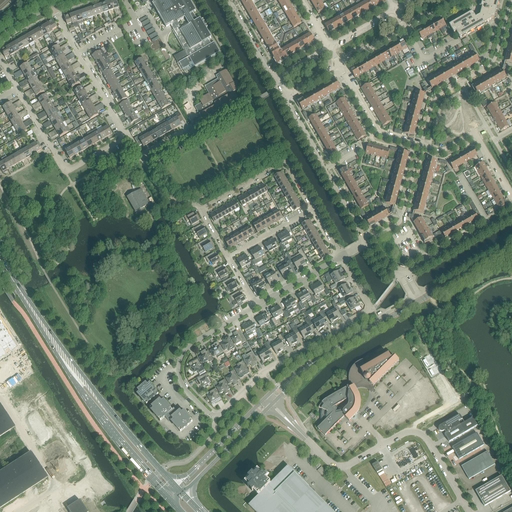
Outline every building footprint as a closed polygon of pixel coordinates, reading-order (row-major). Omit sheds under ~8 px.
[(116,0),(113,0),(111,1),(114,9),(119,7),(116,0)] [(148,0),(147,0),(153,0),(154,0),(156,3),(154,4),(167,26),(170,24),(171,27),(184,49),(186,52),(180,55),(176,57),(179,63),(189,57),(195,67),(220,52),(214,42),(211,44),(208,39),(212,38),(201,18),(197,20),(193,13),(196,11),(189,0),(141,0),(143,3),(147,2),(148,0)] [(283,9),(290,5),(287,0),(280,4),(283,9)] [(316,9),(323,4),(320,0),(319,0),(313,4),(316,9)] [(376,5),(373,0),(368,0),(367,1),(372,8),(376,5)] [(449,25),(453,31),(454,33),(456,32),(460,39),(488,23),(487,22),(492,19),(492,18),(496,19),(500,0),(481,0),(480,7),(482,7),(482,11),(479,10),(478,13),(474,15),(472,11),(451,23),(452,24),(449,25)] [(114,9),(111,1),(106,3),(109,11),(114,9)] [(251,1),(244,5),(246,10),(254,6),(251,1)] [(372,8),(367,1),(363,3),(367,11),(372,8)] [(109,11),(106,3),(101,4),(104,13),(109,11)] [(358,6),(362,13),(367,11),(363,3),(358,6)] [(96,6),(99,15),(104,13),(101,4),(96,6)] [(316,9),(318,14),(326,9),(325,7),(323,4),(316,9)] [(286,14),(293,9),(290,5),(283,9),(286,14)] [(99,15),(96,6),(90,8),(93,17),(99,15)] [(254,6),(246,10),(249,15),(257,10),(254,6)] [(353,9),(357,16),(362,13),(358,6),(353,9)] [(93,17),(90,8),(85,10),(88,18),(93,17)] [(293,9),(286,14),(288,18),(296,14),(293,9)] [(348,11),(353,19),(357,16),(353,9),(348,11)] [(80,12),(84,22),(89,21),(88,18),(85,10),(80,12)] [(257,10),(249,15),(252,19),(260,15),(257,10)] [(353,19),(348,11),(344,14),(348,22),(353,19)] [(84,23),(84,22),(80,12),(75,13),(78,22),(79,25),(84,23)] [(78,22),(75,13),(72,14),(72,13),(70,14),(73,23),(72,23),(73,24),(78,22)] [(70,14),(64,16),(67,24),(72,23),(73,23),(70,14)] [(291,23),(299,19),(296,14),(288,18),(290,21),(291,23)] [(348,22),(344,14),(339,17),(343,24),(348,22)] [(255,24),(262,20),(260,15),(252,19),(255,24)] [(334,19),(339,27),(343,24),(339,17),(334,19)] [(53,19),(48,22),(52,30),(57,27),(53,19)] [(301,24),(299,19),(291,23),(294,28),(301,24)] [(330,22),(334,30),(339,27),(334,19),(330,22)] [(442,19),(437,21),(441,28),(442,28),(446,26),(442,19)] [(262,20),(255,24),(257,29),(265,24),(263,21),(262,20)] [(440,29),(442,32),(444,31),(442,28),(441,28),(437,21),(432,24),(436,31),(440,29)] [(52,30),(48,22),(45,24),(46,25),(44,26),(48,34),(53,31),(52,30)] [(330,22),(325,25),(329,33),(334,30),(330,22)] [(265,24),(257,29),(260,33),(268,29),(265,24)] [(432,34),(433,33),(436,31),(432,24),(428,27),(432,34)] [(44,26),(39,29),(43,37),(45,39),(49,37),(49,36),(48,34),(44,26)] [(431,34),(432,37),(434,36),(433,33),(432,34),(428,27),(423,29),(427,37),(431,34)] [(34,31),(39,39),(43,37),(39,29),(34,31)] [(268,29),(260,33),(263,38),(270,34),(268,29)] [(427,37),(423,29),(418,32),(418,31),(416,32),(417,35),(419,34),(421,38),(422,39),(427,37)] [(34,42),(39,39),(34,31),(30,34),(34,42)] [(311,33),(306,36),(310,44),(315,41),(311,33)] [(34,42),(30,34),(25,37),(29,45),(34,42)] [(265,43),(273,38),(270,34),(263,38),(265,43)] [(310,44),(306,36),(301,39),(305,46),(310,44)] [(29,45),(25,37),(20,40),(25,47),(29,45)] [(273,38),(265,43),(268,48),(276,43),(273,38)] [(152,45),(162,63),(165,61),(166,62),(173,59),(163,39),(152,45)] [(305,46),(301,39),(296,41),(301,49),(305,46)] [(398,44),(402,51),(407,48),(404,43),(406,42),(404,39),(402,40),(403,41),(398,44)] [(15,42),(20,50),(21,52),(23,51),(22,49),(25,47),(20,40),(15,42)] [(301,49),(296,41),(292,44),(296,52),(301,49)] [(20,50),(15,42),(11,45),(15,53),(20,50)] [(274,57),(278,54),(281,52),(279,48),(276,43),(268,48),(271,53),(274,57)] [(296,52),(292,44),(287,47),(291,54),(296,52)] [(402,51),(398,44),(393,46),(398,53),(402,51)] [(10,55),(10,56),(15,53),(11,45),(8,47),(8,46),(5,47),(10,55)] [(61,50),(62,49),(65,48),(64,46),(60,48),(58,45),(50,50),(53,55),(61,50)] [(398,53),(393,46),(389,49),(393,56),(394,56),(398,53)] [(5,47),(0,50),(5,57),(10,55),(5,47)] [(286,57),(287,57),(291,54),(287,47),(282,50),(283,51),(286,57)] [(392,57),(393,59),(395,58),(394,56),(393,56),(389,49),(384,52),(388,59),(392,57)] [(56,60),(64,55),(61,50),(53,55),(56,60)] [(105,54),(102,50),(92,55),(95,60),(105,54)] [(287,57),(286,57),(283,51),(281,52),(278,54),(274,57),(278,64),(288,59),(287,57)] [(388,59),(384,52),(379,54),(384,62),(384,61),(388,59)] [(431,87),(469,66),(478,60),(479,62),(481,61),(478,55),(476,56),(474,53),(470,56),(465,59),(427,80),(431,87)] [(95,60),(97,65),(108,59),(105,54),(95,60)] [(383,62),(384,65),(386,64),(384,61),(384,62),(379,54),(375,57),(379,64),(383,62)] [(65,57),(64,55),(56,60),(58,64),(70,58),(69,55),(65,57)] [(379,64),(375,57),(370,60),(374,67),(375,66),(379,64)] [(58,64),(61,69),(69,64),(68,62),(71,60),(70,58),(58,64)] [(138,67),(146,63),(143,58),(135,62),(138,67)] [(97,65),(100,70),(108,65),(107,63),(110,62),(108,59),(97,65)] [(373,68),(375,70),(377,69),(375,66),(374,67),(370,60),(365,63),(370,70),(373,68)] [(19,74),(31,68),(28,63),(20,67),(22,70),(18,72),(19,74)] [(138,67),(140,72),(148,67),(146,63),(138,67)] [(370,70),(365,63),(361,65),(365,72),(366,72),(370,70)] [(64,74),(72,69),(73,68),(76,67),(74,65),(71,67),(69,64),(61,69),(64,74)] [(103,74),(111,70),(113,68),(111,64),(108,65),(100,70),(101,71),(100,72),(100,73),(101,74),(102,74),(103,74)] [(364,73),(365,76),(367,74),(366,72),(365,72),(361,65),(356,68),(360,75),(364,73)] [(33,66),(31,68),(19,74),(21,77),(24,75),(26,77),(36,71),(33,66)] [(140,72),(143,77),(151,72),(148,67),(140,72)] [(356,68),(351,71),(355,78),(360,75),(356,68)] [(67,78),(75,74),(72,69),(64,74),(67,78)] [(111,70),(103,74),(106,79),(114,74),(111,70)] [(201,103),(195,107),(201,118),(203,120),(203,121),(220,112),(218,110),(231,102),(232,104),(239,101),(234,92),(241,88),(237,81),(234,83),(226,70),(216,76),(218,79),(206,86),(204,86),(205,87),(209,94),(199,99),(201,103)] [(28,82),(36,77),(39,76),(36,71),(26,77),(27,79),(24,82),(25,84),(27,82),(28,82)] [(479,96),(502,82),(507,79),(506,78),(505,75),(503,72),(502,71),(474,87),(473,85),(471,86),(475,92),(476,91),(479,96)] [(146,81),(154,77),(151,72),(143,77),(146,81)] [(76,76),(75,74),(67,78),(69,83),(77,78),(79,78),(81,76),(80,74),(76,76)] [(119,78),(117,75),(115,76),(114,74),(106,79),(108,84),(116,79),(119,78)] [(36,77),(28,82),(31,86),(39,82),(36,77)] [(146,81),(148,86),(156,81),(155,80),(156,79),(156,78),(156,77),(155,77),(154,77),(146,81)] [(77,78),(69,83),(72,88),(80,83),(77,78)] [(302,110),(340,88),(339,85),(340,84),(336,78),(335,79),(336,81),(299,102),(298,101),(296,102),(299,108),(301,107),(302,110)] [(116,79),(108,84),(111,88),(119,84),(116,79)] [(151,91),(159,86),(156,81),(148,86),(151,91)] [(30,93),(34,91),(42,87),(39,82),(31,86),(33,89),(29,91),(30,93)] [(361,88),(364,93),(372,88),(369,83),(361,88)] [(111,88),(114,93),(122,88),(119,84),(111,88)] [(74,91),(77,96),(85,91),(86,91),(88,89),(87,87),(84,89),(82,86),(74,91)] [(151,91),(154,95),(162,91),(159,86),(151,91)] [(42,87),(34,91),(30,93),(31,95),(35,93),(37,96),(41,93),(42,95),(45,93),(42,87)] [(116,96),(116,98),(124,93),(123,90),(125,89),(124,87),(122,88),(114,93),(112,94),(114,96),(115,97),(116,96)] [(367,98),(375,93),(372,88),(364,93),(367,98)] [(85,91),(77,96),(80,100),(88,96),(85,91)] [(163,92),(162,91),(154,95),(156,100),(164,95),(165,94),(164,92),(163,92)] [(416,91),(406,128),(404,134),(408,135),(407,136),(414,138),(414,136),(412,135),(424,93),(422,93),(419,92),(416,91)] [(127,98),(127,97),(129,96),(127,92),(124,93),(116,98),(119,102),(127,98)] [(45,93),(42,95),(43,96),(38,99),(40,102),(36,104),(38,106),(49,99),(45,93)] [(375,93),(367,98),(369,102),(378,98),(375,93)] [(159,105),(167,100),(164,95),(156,100),(159,105)] [(90,101),(92,100),(94,99),(93,96),(89,98),(88,96),(80,100),(83,105),(90,101)] [(339,107),(347,103),(344,98),(336,103),(339,107)] [(372,107),(380,102),(378,98),(369,102),(372,107)] [(52,104),(49,99),(38,106),(39,108),(42,106),(44,109),(52,104)] [(122,110),(130,105),(127,100),(120,105),(122,110)] [(167,100),(159,105),(162,109),(171,104),(170,101),(169,101),(168,101),(167,100)] [(85,110),(93,105),(90,101),(83,105),(85,110)] [(6,112),(14,107),(15,107),(17,105),(16,103),(12,105),(11,102),(7,104),(3,107),(6,112)] [(375,112),(383,107),(380,102),(372,107),(375,112)] [(487,107),(490,112),(498,107),(495,102),(487,107)] [(347,103),(339,107),(342,112),(350,107),(347,103)] [(47,113),(48,112),(54,109),(52,104),(44,109),(47,113)] [(94,108),(93,105),(85,110),(88,114),(96,110),(97,109),(99,108),(98,106),(94,108)] [(130,105),(122,110),(125,115),(133,110),(130,105)] [(6,112),(9,117),(16,112),(14,107),(6,112)] [(49,118),(57,113),(60,112),(57,107),(54,109),(48,112),(47,113),(45,114),(43,115),(44,118),(48,116),(49,118)] [(350,107),(342,112),(344,117),(352,112),(350,107)] [(383,107),(375,112),(378,116),(386,112),(383,107)] [(493,117),(501,112),(498,107),(490,112),(493,117)] [(136,115),(134,112),(137,111),(136,108),(133,110),(125,115),(128,119),(136,115)] [(96,110),(88,114),(91,119),(99,115),(96,110)] [(9,117),(11,121),(23,115),(21,112),(18,115),(16,112),(9,117)] [(352,112),(344,117),(347,122),(355,117),(352,112)] [(380,121),(388,116),(386,112),(378,116),(380,121)] [(495,121),(503,117),(501,112),(493,117),(495,121)] [(47,123),(48,125),(60,118),(57,113),(49,118),(51,120),(47,123)] [(319,119),(318,118),(316,114),(309,118),(312,123),(319,119)] [(24,117),(23,115),(11,121),(14,126),(22,121),(20,119),(24,117)] [(128,119),(131,124),(134,122),(135,125),(142,121),(140,118),(138,119),(136,115),(128,119)] [(388,116),(380,121),(383,126),(382,126),(383,128),(386,127),(385,125),(391,121),(388,116)] [(53,125),(55,127),(65,122),(62,117),(60,118),(48,125),(50,127),(53,125)] [(177,128),(172,120),(171,117),(166,120),(167,123),(172,131),(177,128)] [(177,117),(172,120),(177,128),(182,125),(177,117)] [(314,128),(322,124),(319,120),(322,118),(321,117),(318,118),(319,119),(312,123),(314,128)] [(350,126),(358,121),(355,117),(347,122),(350,126)] [(498,126),(506,121),(503,117),(495,121),(498,126)] [(172,131),(167,123),(166,120),(161,123),(167,133),(172,131)] [(14,126),(17,131),(28,124),(27,122),(23,124),(22,121),(14,126)] [(352,131),(361,126),(358,121),(350,126),(352,131)] [(506,121),(498,126),(501,131),(509,126),(506,121)] [(54,134),(65,128),(67,126),(65,122),(55,127),(56,130),(53,132),(54,134)] [(167,133),(161,123),(157,126),(158,128),(163,136),(167,133)] [(29,126),(28,124),(17,131),(20,136),(27,131),(26,128),(29,126)] [(324,128),(324,127),(322,124),(314,128),(317,132),(324,128)] [(103,129),(107,137),(112,134),(108,126),(103,129)] [(324,127),(324,128),(317,132),(320,137),(327,133),(325,129),(327,128),(326,126),(324,127)] [(355,136),(363,131),(361,126),(352,131),(355,136)] [(54,134),(55,136),(59,134),(60,137),(70,132),(70,131),(68,127),(67,127),(65,128),(54,134)] [(147,131),(149,134),(153,141),(158,139),(153,131),(152,128),(147,131)] [(153,131),(158,139),(163,136),(158,128),(153,131)] [(103,140),(98,131),(97,129),(92,131),(98,142),(103,140)] [(107,137),(103,129),(98,131),(103,140),(107,137)] [(87,134),(89,137),(93,145),(98,142),(92,131),(87,134)] [(355,136),(358,140),(364,137),(365,139),(368,137),(367,135),(366,136),(363,131),(355,136)] [(327,133),(320,137),(322,142),(330,138),(329,137),(327,133)] [(144,136),(149,144),(153,141),(149,134),(144,136)] [(329,137),(330,138),(322,142),(325,146),(332,142),(330,139),(333,137),(332,135),(329,137)] [(149,144),(144,136),(139,139),(138,137),(134,139),(139,146),(142,144),(144,147),(149,144)] [(93,145),(89,137),(84,139),(89,148),(93,145)] [(79,142),(84,150),(89,148),(84,139),(79,142)] [(75,145),(79,153),(84,150),(79,142),(75,145)] [(328,151),(335,147),(332,142),(325,146),(328,151)] [(31,145),(36,153),(41,150),(39,148),(36,143),(31,145)] [(36,153),(31,145),(27,148),(31,156),(36,153)] [(75,156),(70,148),(69,145),(64,148),(65,150),(70,159),(75,156)] [(70,148),(75,156),(79,153),(75,145),(70,148)] [(334,157),(333,155),(338,152),(335,147),(328,151),(331,156),(330,157),(331,158),(334,157)] [(473,147),(468,150),(472,158),(477,155),(473,147)] [(22,151),(26,159),(31,156),(27,148),(22,151)] [(394,206),(405,164),(408,153),(410,154),(410,152),(404,150),(403,152),(400,151),(386,203),(394,206)] [(472,158),(468,150),(463,153),(468,161),(472,158)] [(26,159),(22,151),(17,153),(22,161),(26,159)] [(13,156),(17,164),(22,161),(17,153),(13,156)] [(468,161),(463,153),(458,156),(463,164),(468,161)] [(8,159),(12,167),(17,164),(13,156),(8,159)] [(454,158),(458,166),(463,164),(458,156),(454,158)] [(423,213),(426,203),(437,161),(434,160),(434,158),(427,157),(427,159),(429,159),(415,211),(423,213)] [(454,158),(449,161),(453,169),(458,166),(454,158)] [(2,160),(3,162),(8,169),(12,167),(8,159),(5,160),(4,159),(2,160)] [(475,167),(478,172),(486,167),(483,162),(475,167)] [(342,176),(350,172),(347,167),(342,170),(340,168),(338,170),(339,172),(340,171),(342,176)] [(480,176),(488,172),(486,167),(478,172),(480,176)] [(274,176),(277,182),(285,177),(282,172),(274,176)] [(350,172),(342,176),(345,181),(352,177),(350,172)] [(483,181),(491,176),(488,172),(480,176),(483,181)] [(486,186),(494,181),(491,176),(483,181),(486,186)] [(277,182),(280,186),(288,182),(285,177),(277,182)] [(355,182),(354,181),(352,177),(345,181),(348,186),(355,182)] [(354,181),(355,182),(348,186),(351,190),(358,186),(356,183),(358,181),(357,179),(354,181)] [(488,190),(497,186),(494,181),(486,186),(488,190)] [(280,186),(283,191),(291,187),(288,182),(280,186)] [(267,192),(263,184),(258,187),(262,195),(267,192)] [(353,195),(360,191),(360,190),(358,186),(351,190),(353,195)] [(491,195),(499,190),(497,186),(488,190),(491,195)] [(258,187),(253,190),(257,197),(262,195),(258,187)] [(283,191),(286,196),(294,192),(291,187),(283,191)] [(360,190),(360,191),(353,195),(356,199),(363,196),(361,192),(364,190),(362,188),(360,190)] [(127,197),(135,212),(150,203),(141,189),(127,197)] [(253,200),(257,197),(253,190),(248,193),(253,200)] [(499,190),(491,195),(494,200),(502,195),(499,190)] [(286,196),(289,201),(297,197),(294,192),(286,196)] [(248,203),(253,200),(248,193),(243,195),(248,203)] [(243,206),(248,203),(243,195),(238,198),(243,206)] [(497,204),(505,200),(502,195),(494,200),(497,204)] [(363,196),(356,199),(359,204),(366,200),(365,199),(363,196)] [(289,201),(292,206),(299,202),(297,197),(289,201)] [(369,200),(368,198),(365,199),(366,200),(359,204),(361,209),(362,209),(369,205),(366,201),(369,200)] [(235,200),(230,203),(234,211),(239,208),(235,200)] [(497,204),(499,209),(508,205),(505,200),(497,204)] [(302,207),(299,202),(292,206),(295,211),(302,207)] [(470,203),(474,211),(477,216),(480,215),(473,202),(470,203)] [(229,214),(234,211),(230,203),(225,206),(229,214)] [(229,214),(225,206),(220,209),(224,217),(229,214)] [(385,208),(375,213),(365,219),(367,222),(366,223),(369,228),(371,227),(370,226),(389,215),(385,208)] [(215,212),(220,219),(224,217),(220,209),(215,212)] [(283,218),(278,210),(273,213),(278,221),(283,218)] [(469,214),(473,221),(478,218),(477,216),(474,211),(469,214)] [(192,212),(184,217),(187,222),(190,220),(192,225),(200,221),(196,214),(194,215),(192,212)] [(220,219),(215,212),(210,215),(214,222),(220,219)] [(273,224),(278,221),(273,213),(268,216),(273,224)] [(461,216),(463,218),(460,219),(464,226),(469,224),(464,217),(463,214),(461,216)] [(473,221),(469,214),(464,217),(469,224),(473,221)] [(268,216),(263,219),(268,227),(273,224),(268,216)] [(433,237),(427,227),(422,218),(415,222),(425,241),(424,242),(425,243),(431,240),(430,239),(433,237)] [(263,230),(268,227),(263,219),(258,222),(263,230)] [(455,222),(459,229),(464,226),(460,219),(455,222)] [(302,224),(305,229),(313,225),(310,220),(302,224)] [(258,233),(263,230),(258,222),(253,225),(258,233)] [(450,225),(454,232),(459,229),(455,222),(450,225)] [(200,225),(192,230),(195,235),(197,234),(200,238),(203,236),(207,234),(203,227),(202,228),(200,225)] [(305,229),(308,234),(316,230),(313,225),(305,229)] [(454,232),(450,225),(446,227),(450,235),(454,232)] [(250,227),(245,230),(250,237),(255,234),(250,227)] [(441,230),(442,233),(445,237),(450,235),(446,227),(441,230)] [(245,240),(250,237),(245,230),(240,232),(245,240)] [(287,230),(282,233),(287,242),(292,239),(287,230)] [(308,234),(311,239),(318,235),(316,230),(308,234)] [(240,243),(245,240),(240,232),(235,235),(240,243)] [(283,244),(287,242),(282,233),(278,236),(282,243),(280,245),(283,251),(286,249),(283,244)] [(235,235),(230,238),(235,246),(240,243),(235,235)] [(311,239),(314,244),(321,240),(318,235),(311,239)] [(235,246),(230,238),(225,241),(230,249),(235,246)] [(273,238),(269,241),(274,250),(278,247),(273,238)] [(206,239),(198,244),(201,249),(203,248),(206,252),(213,248),(209,241),(207,242),(206,239)] [(314,244),(316,249),(324,245),(321,240),(314,244)] [(269,252),(274,250),(269,241),(264,243),(269,252)] [(316,249),(319,254),(327,250),(324,245),(316,249)] [(259,246),(255,249),(260,258),(264,255),(259,246)] [(250,251),(255,260),(256,261),(261,259),(260,258),(255,249),(250,251)] [(298,251),(299,254),(296,256),(302,267),(307,265),(302,257),(304,256),(301,249),(298,251)] [(327,250),(319,254),(322,259),(330,255),(327,250)] [(214,253),(205,257),(208,263),(211,261),(213,265),(221,261),(217,254),(215,255),(214,253)] [(246,265),(250,263),(253,268),(256,267),(252,260),(250,261),(246,254),(241,257),(246,265)] [(296,256),(291,258),(293,261),(298,270),(302,267),(296,256)] [(246,265),(241,257),(237,259),(242,268),(246,265)] [(282,264),(283,266),(288,275),(293,272),(288,265),(291,263),(287,257),(285,259),(286,261),(282,264)] [(288,275),(283,266),(282,264),(278,266),(278,267),(279,269),(284,278),(288,275)] [(216,269),(213,271),(216,276),(219,274),(221,279),(228,274),(224,268),(223,269),(221,266),(218,268),(216,269)] [(332,274),(331,272),(325,275),(326,278),(328,277),(331,281),(333,280),(342,275),(340,273),(341,272),(340,270),(332,274)] [(274,272),(270,274),(275,283),(279,280),(274,272)] [(270,286),(275,283),(270,274),(265,277),(270,286)] [(332,289),(336,287),(338,286),(337,284),(345,279),(344,277),(343,277),(342,275),(333,280),(335,284),(330,287),(332,289)] [(223,282),(222,283),(225,288),(228,287),(230,291),(238,287),(234,280),(232,281),(231,278),(228,279),(226,281),(223,282)] [(256,282),(261,291),(266,288),(260,280),(256,282)] [(320,281),(315,284),(320,292),(324,290),(327,295),(330,294),(326,288),(324,289),(320,281)] [(261,291),(256,282),(251,285),(256,294),(261,291)] [(338,289),(341,293),(349,288),(348,286),(349,286),(347,283),(339,288),(338,286),(336,287),(338,289)] [(316,295),(320,292),(315,284),(311,287),(316,295)] [(340,303),(344,300),(346,299),(345,297),(353,292),(351,290),(349,288),(341,293),(343,297),(338,300),(340,303)] [(306,300),(311,298),(313,303),(316,301),(313,295),(310,297),(306,289),(301,292),(306,300)] [(230,296),(233,301),(232,302),(235,306),(238,304),(245,300),(242,293),(240,294),(238,291),(230,296)] [(299,303),(302,309),(305,308),(302,303),(306,300),(301,292),(297,295),(301,302),(299,303)] [(302,309),(299,303),(297,305),(292,297),(288,300),(293,308),(297,306),(300,311),(302,309)] [(346,299),(344,300),(340,303),(341,306),(346,303),(349,306),(357,302),(356,299),(357,299),(355,297),(347,301),(346,299)] [(285,311),(289,317),(291,316),(288,311),(293,308),(288,300),(283,302),(288,310),(285,311)] [(335,309),(331,311),(336,320),(338,319),(341,318),(336,310),(338,309),(335,302),(332,304),(335,309)] [(358,304),(357,302),(349,306),(351,311),(360,306),(359,303),(358,304)] [(289,317),(285,311),(283,313),(279,305),(274,308),(279,316),(283,314),(286,319),(289,317)] [(279,316),(274,308),(270,310),(274,318),(272,319),(272,320),(273,321),(274,323),(275,325),(278,324),(275,319),(279,316)] [(336,320),(331,311),(329,313),(328,311),(326,312),(324,311),(323,310),(322,311),(325,317),(327,315),(332,323),(334,322),(334,321),(336,320)] [(325,317),(322,311),(319,313),(321,317),(317,319),(322,328),(324,327),(325,327),(327,326),(322,318),(325,317)] [(260,316),(265,324),(270,322),(265,313),(260,316)] [(265,324),(260,316),(256,318),(261,327),(265,324)] [(311,324),(313,323),(318,331),(320,330),(320,329),(322,328),(317,319),(315,316),(311,319),(310,316),(307,318),(311,324)] [(311,324),(307,318),(305,319),(306,323),(304,324),(306,326),(303,327),(308,336),(311,334),(311,335),(313,334),(309,326),(311,324)] [(0,319),(0,358),(17,347),(0,319)] [(253,334),(256,332),(257,332),(256,329),(255,328),(251,321),(247,324),(253,334)] [(246,323),(243,324),(244,325),(242,326),(246,334),(244,335),(247,340),(250,339),(249,337),(253,334),(247,324),(246,324),(246,323)] [(308,336),(303,327),(299,330),(297,325),(294,327),(297,332),(300,331),(304,339),(307,338),(306,337),(308,336)] [(291,332),(292,334),(290,335),(295,344),(297,342),(297,343),(300,342),(295,334),(297,332),(294,327),(292,328),(293,330),(291,332)] [(232,338),(235,344),(241,341),(243,343),(246,341),(239,330),(233,333),(235,337),(232,338)] [(293,345),(295,344),(290,335),(288,336),(286,334),(284,335),(283,333),(280,335),(284,340),(286,339),(291,347),(293,346),(293,345)] [(278,342),(276,343),(281,351),(283,350),(284,351),(286,350),(281,342),(284,340),(280,335),(278,336),(279,338),(277,339),(278,342)] [(221,345),(225,351),(228,349),(229,351),(235,347),(229,336),(222,340),(224,343),(221,345)] [(210,351),(214,357),(217,355),(218,357),(224,354),(218,342),(212,346),(213,349),(210,351)] [(270,348),(269,346),(267,343),(264,344),(265,346),(263,348),(264,350),(262,351),(267,359),(269,358),(270,359),(272,358),(268,349),(270,348)] [(271,345),(269,346),(270,348),(272,347),(277,355),(279,353),(281,351),(276,343),(272,345),(271,345)] [(262,351),(260,352),(259,350),(257,351),(256,349),(253,351),(256,356),(259,355),(263,363),(266,361),(265,361),(267,359),(262,351)] [(199,357),(203,363),(209,360),(210,362),(214,360),(208,351),(206,352),(206,351),(205,352),(204,350),(201,352),(203,355),(199,357)] [(246,355),(248,358),(244,360),(248,366),(251,364),(253,367),(256,365),(255,364),(256,364),(256,362),(258,361),(252,352),(246,355)] [(322,419),(322,420),(322,421),(323,422),(323,423),(318,428),(325,436),(345,416),(346,417),(345,417),(349,421),(355,415),(356,414),(357,413),(358,411),(359,410),(359,408),(360,407),(360,405),(360,404),(361,402),(360,401),(360,399),(360,398),(360,396),(359,395),(358,393),(358,392),(356,390),(356,389),(357,389),(358,388),(359,388),(360,388),(361,388),(362,388),(363,388),(364,388),(365,388),(366,388),(367,388),(367,389),(369,388),(369,389),(370,389),(371,389),(371,388),(372,388),(372,387),(373,387),(379,381),(399,361),(394,356),(391,358),(388,354),(365,367),(363,360),(362,360),(361,360),(359,361),(358,361),(357,362),(356,363),(355,364),(354,364),(353,365),(353,366),(352,367),(351,368),(351,369),(350,371),(350,372),(349,373),(349,374),(349,376),(349,377),(349,378),(349,379),(349,380),(349,381),(349,383),(350,384),(350,385),(351,386),(351,387),(349,388),(349,387),(348,387),(347,387),(347,388),(348,389),(347,389),(346,387),(327,398),(326,399),(325,400),(324,400),(323,401),(322,402),(322,403),(321,404),(320,405),(319,406),(319,407),(323,409),(322,410),(322,411),(322,412),(321,413),(321,414),(321,416),(321,417),(321,418),(322,419)] [(198,358),(192,362),(189,363),(194,373),(197,371),(199,373),(205,369),(198,358)] [(235,369),(239,375),(242,373),(243,376),(250,373),(243,361),(237,365),(238,367),(235,369)] [(226,378),(230,384),(233,382),(234,385),(237,384),(237,382),(238,382),(237,381),(239,380),(234,370),(231,372),(232,375),(226,378)] [(198,382),(197,382),(199,385),(202,383),(203,387),(205,385),(208,384),(210,383),(206,377),(208,376),(206,372),(200,376),(197,378),(198,380),(197,380),(198,382)] [(220,385),(217,387),(220,393),(223,391),(225,394),(228,393),(228,392),(229,391),(228,390),(230,389),(225,379),(219,383),(220,385)] [(136,392),(141,398),(153,388),(148,381),(136,392)] [(153,388),(141,398),(146,404),(159,394),(153,388)] [(208,396),(212,404),(215,403),(216,404),(222,400),(216,389),(210,392),(211,394),(208,396)] [(155,414),(167,404),(162,398),(150,408),(155,414)] [(167,404),(155,414),(160,420),(173,410),(167,404)] [(0,511),(0,507),(47,477),(31,452),(0,471),(0,436),(14,427),(0,405),(0,511)] [(173,410),(165,417),(169,421),(170,420),(172,422),(175,425),(187,415),(184,411),(182,409),(180,411),(178,413),(174,408),(172,410),(173,410)] [(187,415),(175,425),(180,431),(193,421),(187,415)] [(458,416),(440,426),(439,427),(439,428),(439,429),(439,430),(439,431),(440,431),(440,432),(441,432),(442,432),(443,432),(445,431),(446,433),(445,434),(449,442),(478,426),(473,418),(464,423),(460,415),(458,416)] [(484,445),(477,433),(452,447),(459,459),(484,445)] [(495,464),(487,451),(461,466),(469,479),(495,464)] [(255,511),(333,511),(309,488),(310,487),(288,465),(271,483),(270,482),(266,477),(267,477),(263,472),(262,473),(257,469),(245,482),(249,486),(248,487),(252,491),(253,490),(257,495),(258,494),(258,495),(248,505),(255,511)] [(322,467),(318,471),(325,478),(329,474),(322,467)] [(510,491),(501,476),(476,491),(484,506),(510,491)] [(87,511),(80,499),(67,507),(69,511),(87,511)]
